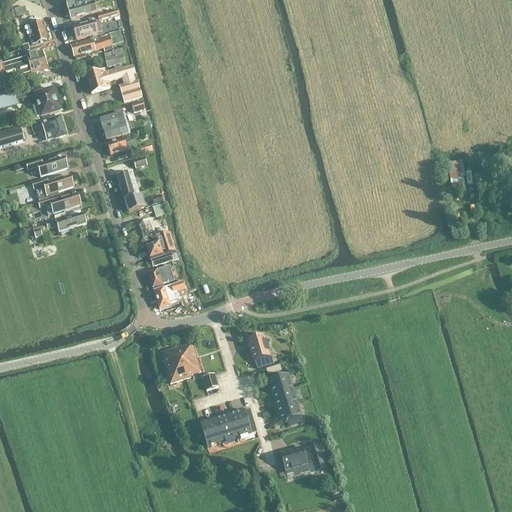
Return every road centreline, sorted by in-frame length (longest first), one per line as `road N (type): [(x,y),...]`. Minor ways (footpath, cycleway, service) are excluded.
road 1 (tertiary): [(511,240),(284,290),(180,324),(145,318)]
road 2 (tertiary): [(145,318),(47,0)]
road 3 (track): [(162,511),(110,344)]
road 4 (tertiary): [(0,368),(110,344),(145,318)]
